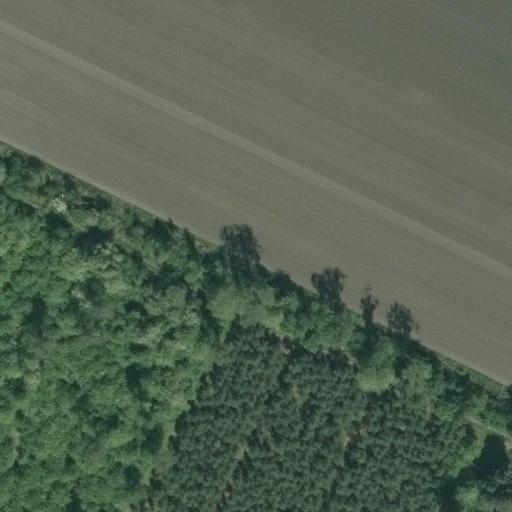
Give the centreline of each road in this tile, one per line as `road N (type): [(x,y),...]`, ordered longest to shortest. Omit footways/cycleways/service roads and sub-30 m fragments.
road 1 (track): [(511,397),(19,187)]
road 2 (track): [(487,384),(430,511)]
